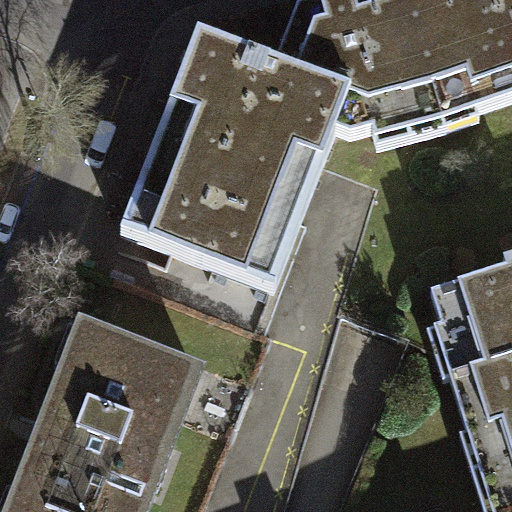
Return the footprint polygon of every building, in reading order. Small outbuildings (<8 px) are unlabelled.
[(436,113),(402,0),(342,0),(296,12),(276,71),(346,98),(333,134),(351,141),(372,136),(374,129),(436,113)] [(511,0),(402,0),(436,113),(469,102),(475,118),(511,104),(511,0)] [(199,41),(124,237),(270,293),(333,134),(346,98),(276,71),(199,41)] [(511,511),(511,268),(428,294),(439,330),(450,327),(465,374),(449,379),(466,436),(484,430),(508,511),(511,511)] [(87,332),(15,511),(138,511),(193,374),(87,332)]
